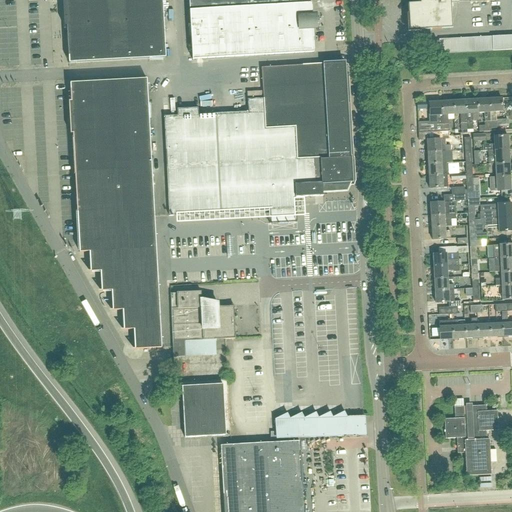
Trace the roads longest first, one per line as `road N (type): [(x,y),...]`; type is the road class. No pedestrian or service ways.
road 1 (residential): [(187,511),(162,442),(0,148)]
road 2 (residential): [(420,364),(409,84),(511,79)]
road 3 (tertiary): [(371,279),(357,0)]
road 4 (motorway): [(129,511),(106,463),(0,317)]
road 5 (unclassified): [(371,279),(263,286),(271,402)]
road 6 (tertiary): [(386,511),(376,367)]
